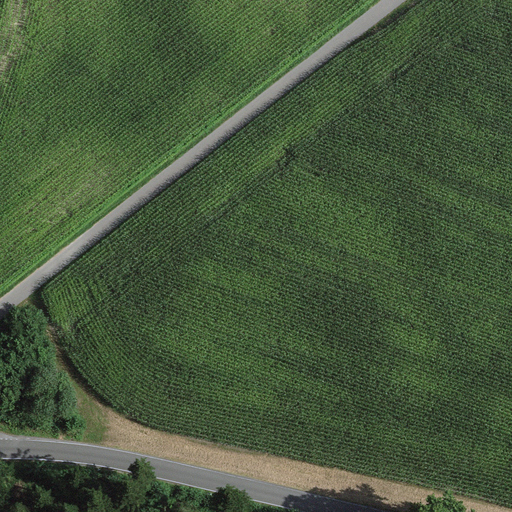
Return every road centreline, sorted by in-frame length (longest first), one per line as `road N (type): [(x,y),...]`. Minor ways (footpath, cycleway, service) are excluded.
road 1 (residential): [(392,0),(0,309)]
road 2 (unclassified): [(349,511),(117,456),(0,447)]
